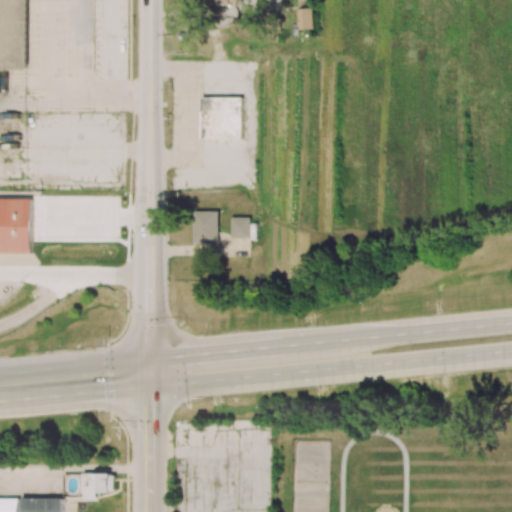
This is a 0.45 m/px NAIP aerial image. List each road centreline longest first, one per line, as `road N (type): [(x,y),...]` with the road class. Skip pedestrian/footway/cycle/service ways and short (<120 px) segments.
road 1 (trunk): [(151,384),(511,347)]
road 2 (secondary): [(150,257),(151,0)]
road 3 (trunk): [(331,341),(151,359)]
road 4 (trunk): [(511,324),(331,341)]
road 5 (residential): [(150,283),(84,280),(0,328)]
road 6 (motorway): [(0,399),(151,384)]
road 7 (motorway): [(151,359),(0,374)]
road 8 (secondary): [(149,511),(151,384)]
